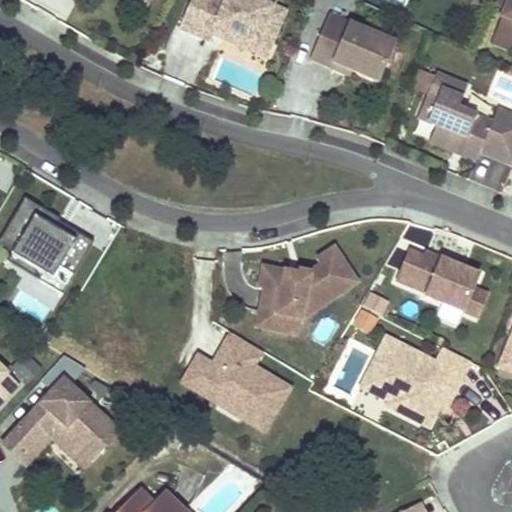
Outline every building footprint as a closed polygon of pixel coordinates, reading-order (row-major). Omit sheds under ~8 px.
[(273,39),(285,12),(272,6),(274,0),(191,0),(179,29),(208,41),(212,34),(234,44),(238,34),(256,42),(260,34),(273,39)] [(511,0),(489,0),(488,4),(504,10),(491,43),(509,50),(511,43),(511,0)] [(376,82),(393,43),(328,16),(310,60),(331,69),(333,64),(341,67),(349,71),(376,82)] [(265,57),(273,39),(260,34),(256,42),(238,34),(234,44),(265,57)] [(341,67),(333,64),(331,69),(348,76),(349,71),(341,67)] [(426,95),(433,77),(417,70),(409,89),(426,95)] [(511,165),(511,116),(496,109),(490,122),(457,108),(466,87),(434,74),(433,77),(426,95),(417,117),(435,125),(429,142),(453,152),(455,147),(460,149),(465,151),(463,156),(475,161),(479,152),(511,165)] [(463,156),(465,151),(460,149),(455,147),(453,152),(463,156)] [(59,218),(24,198),(23,201),(58,220),(59,218)] [(64,294),(92,245),(76,236),(74,240),(64,235),(63,238),(52,231),(58,220),(23,201),(1,238),(16,247),(13,252),(47,271),(41,281),(64,294)] [(94,241),(58,220),(52,231),(63,238),(64,235),(74,240),(76,236),(92,245),(94,241)] [(16,247),(1,238),(0,240),(0,244),(13,252),(16,247)] [(300,322),(356,283),(333,249),(316,260),(320,267),(309,274),(297,272),(296,275),(295,281),(283,278),(285,273),(263,268),(259,289),(263,290),(268,291),(263,313),(300,322)] [(472,288),(477,274),(462,268),(445,261),(425,253),(423,257),(408,251),(396,281),(426,293),(425,296),(462,311),(472,288)] [(47,271),(13,252),(8,262),(41,281),(47,271)] [(447,256),(445,261),(462,268),(464,263),(447,256)] [(472,288),(462,311),(476,317),(485,294),(472,288)] [(296,337),(300,322),(263,313),(268,291),(263,290),(255,328),(296,337)] [(368,294),(363,309),(382,315),(387,300),(368,294)] [(352,327),(372,333),(377,316),(357,310),(352,327)] [(48,347),(54,338),(44,332),(38,342),(48,347)] [(265,355),(230,334),(212,364),(198,356),(182,383),(212,401),(217,392),(247,410),(242,419),(264,432),(291,388),(254,366),(258,359),(261,361),(265,355)] [(511,335),(499,365),(511,370),(511,335)] [(454,390),(469,361),(443,348),(436,363),(385,337),(367,374),(395,389),(389,402),(386,406),(427,426),(436,408),(447,387),(454,390)] [(395,389),(367,374),(360,387),(389,402),(395,389)] [(0,395),(8,386),(0,378),(0,395)] [(68,379),(6,445),(31,468),(57,441),(66,432),(97,461),(124,432),(68,379)] [(443,411),(454,390),(447,387),(436,408),(443,411)] [(66,432),(57,441),(88,470),(97,461),(66,432)] [(128,511),(129,511),(141,500),(134,493),(122,506),(128,511)] [(162,500),(175,511),(178,511),(182,508),(167,494),(162,500)] [(175,511),(162,500),(158,496),(148,506),(141,500),(129,511),(128,511),(122,506),(115,511),(175,511)] [(422,511),(418,503),(405,510),(405,511),(422,511)]
